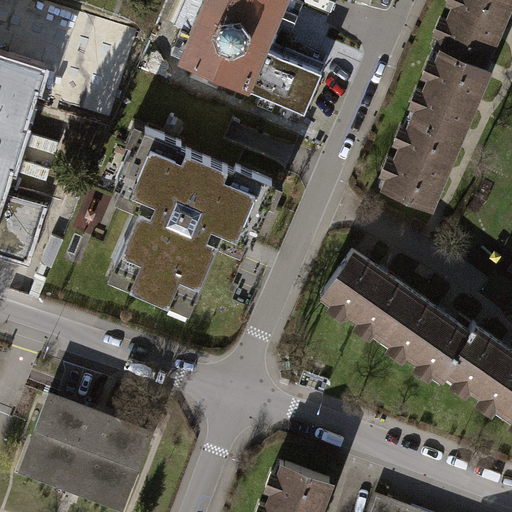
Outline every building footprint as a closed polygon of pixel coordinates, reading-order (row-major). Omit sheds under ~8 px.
[(203,0),(179,58),(242,84),(259,44),(277,0),(203,0)] [(302,0),(283,0),(264,46),(320,70),(324,61),(274,40),(282,21),(292,26),(302,0)] [(478,64),(505,0),(454,0),(434,47),(439,49),(382,185),(425,203),(483,65),(478,64)] [(242,84),(300,109),(318,69),(264,46),(259,44),(242,84)] [(0,208),(4,196),(41,66),(0,53),(0,208)] [(133,143),(127,140),(111,180),(138,191),(110,259),(131,268),(125,282),(165,298),(171,284),(192,293),(220,226),(248,238),(265,198),(260,196),(268,177),(232,162),(230,166),(176,143),(178,139),(141,124),(133,143)] [(0,254),(27,263),(44,209),(4,196),(0,208),(0,254)] [(380,328),(407,288),(348,246),(320,286),(380,328)] [(445,363),(467,330),(407,288),(380,328),(440,370),(445,363)] [(467,330),(445,363),(503,404),(511,391),(511,350),(472,322),(467,330)] [(154,429),(49,390),(36,424),(38,424),(20,468),(58,483),(61,476),(89,486),(86,494),(124,507),(140,461),(142,461),(154,429)] [(511,391),(503,404),(511,409),(511,391)] [(312,511),(325,477),(281,461),(261,511),(312,511)] [(426,511),(391,499),(372,492),(365,511),(426,511)]
